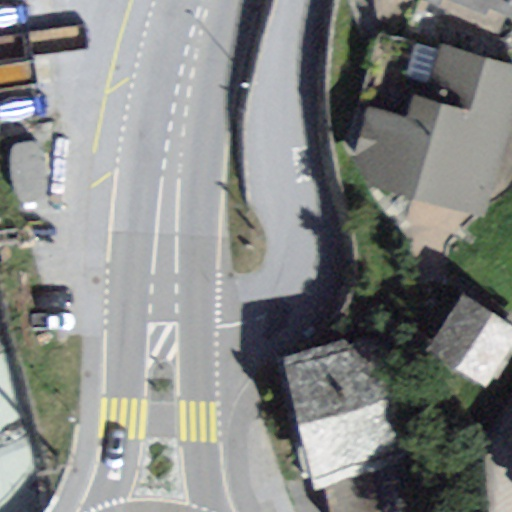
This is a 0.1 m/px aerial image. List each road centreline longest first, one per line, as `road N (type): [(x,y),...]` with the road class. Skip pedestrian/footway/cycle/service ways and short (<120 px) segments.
road 1 (residential): [(160,311),(273,265),(287,196),(296,0)]
road 2 (secondary): [(211,0),(194,51),(165,222),(160,311)]
road 3 (secondary): [(160,311),(149,511)]
